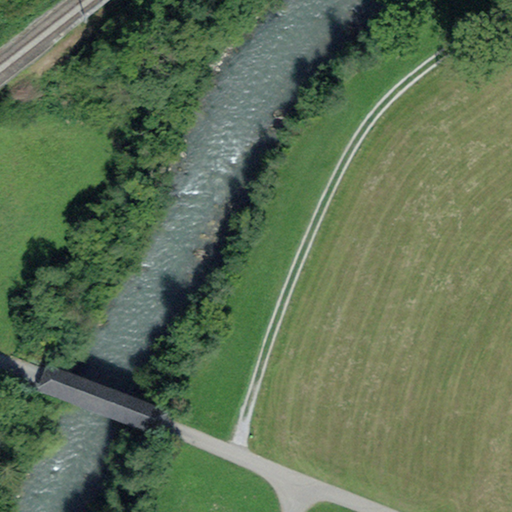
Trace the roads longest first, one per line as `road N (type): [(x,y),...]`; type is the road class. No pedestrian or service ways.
road 1 (residential): [(376,511),(159,424)]
road 2 (unclassified): [(159,424),(0,359)]
